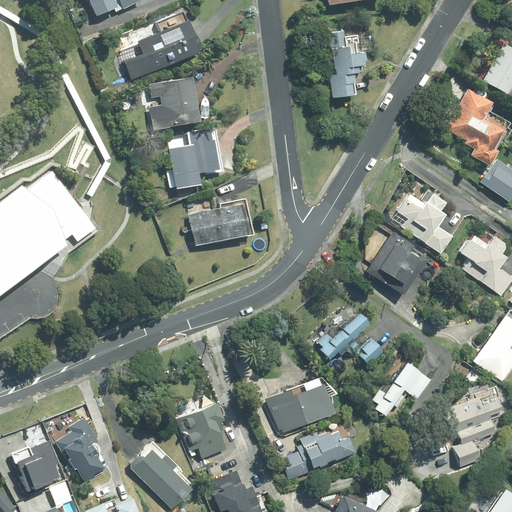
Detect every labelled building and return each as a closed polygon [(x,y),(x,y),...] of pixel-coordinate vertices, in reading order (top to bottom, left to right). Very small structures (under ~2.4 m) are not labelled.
[(88,0),(96,16),(114,8),(115,11),(140,0),(88,0)] [(123,59),(131,78),(198,49),(197,46),(200,45),(188,16),(136,39),(141,52),(123,59)] [(511,51),(500,45),(479,81),(501,94),(511,76),(511,51)] [(329,74),(323,75),(327,97),(346,94),(345,83),(349,83),(348,74),(353,73),(352,66),(360,65),(358,53),(340,55),(339,48),(326,50),(329,74)] [(190,74),(148,82),(151,96),(159,94),(161,103),(148,106),(152,126),(198,118),(190,74)] [(465,90),(442,129),(462,141),(460,143),(469,147),(465,154),(483,164),(494,144),(491,143),(498,131),(477,119),(487,103),(465,90)] [(188,143),(168,146),(175,186),(199,181),(197,170),(218,166),(211,126),(186,130),(188,143)] [(511,168),(496,158),(480,182),(508,201),(511,195),(511,168)] [(35,173),(0,197),(0,282),(75,230),(35,173)] [(403,218),(398,225),(436,251),(447,235),(431,223),(439,213),(436,211),(442,202),(429,193),(423,202),(419,199),(414,206),(402,198),(394,211),(403,218)] [(241,201),(188,213),(195,244),(248,231),(241,201)] [(389,231),(363,270),(396,292),(419,257),(405,248),(408,243),(389,231)] [(466,259),(460,269),(498,295),(510,278),(492,266),(500,255),(498,254),(504,244),(491,235),(485,245),(479,241),(475,246),(465,238),(456,251),(466,259)] [(311,344),(323,357),(332,349),(338,356),(343,351),(348,355),(352,351),(365,365),(381,350),(368,335),(356,346),(346,335),(362,321),(353,312),(327,337),(324,333),(311,344)] [(511,322),(498,314),(469,358),(499,378),(511,359),(511,322)] [(428,379),(400,361),(385,385),(380,382),(369,399),(373,402),(370,407),(380,414),(388,403),(394,407),(404,391),(415,399),(428,379)] [(355,362),(343,371),(353,382),(364,373),(355,362)] [(264,396),(278,431),(329,411),(318,383),(287,395),(285,388),(264,396)] [(474,396),(438,409),(447,433),(450,432),(455,444),(449,446),(456,466),(476,459),(471,445),(477,443),(476,439),(493,432),(488,418),(499,414),(492,396),(476,401),(474,396)] [(221,427),(210,401),(172,417),(186,449),(193,446),(198,459),(222,449),(214,430),(221,427)] [(71,430),(54,440),(81,482),(104,468),(94,451),(98,449),(94,441),(97,439),(83,416),(68,425),(71,430)] [(276,453),(286,479),(353,452),(346,435),(338,438),(335,429),(326,433),(324,430),(314,434),(312,430),(295,438),(297,444),(276,453)] [(12,455),(27,492),(61,479),(56,467),(59,465),(48,440),(12,455)] [(148,440),(124,465),(167,507),(189,485),(175,470),(177,468),(148,440)] [(232,470),(204,481),(216,511),(256,511),(245,484),(239,486),(232,470)] [(511,511),(511,496),(498,487),(480,511),(511,511)] [(0,511),(7,511),(15,506),(0,489),(0,511)] [(336,494),(328,511),(373,511),(374,511),(336,494)] [(84,508),(85,511),(138,511),(132,496),(113,504),(116,511),(107,511),(102,500),(84,508)]
